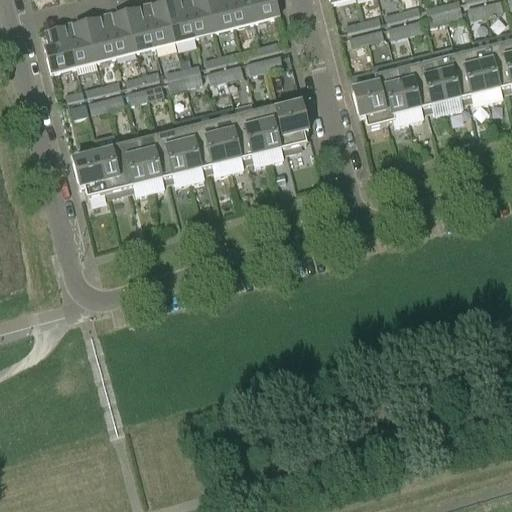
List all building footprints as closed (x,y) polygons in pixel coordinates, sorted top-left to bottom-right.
[(204,0),(196,0),(184,3),(194,43),(214,38),(204,0)] [(225,0),(204,0),(214,38),(233,33),(225,0)] [(246,0),(225,0),(233,33),(253,28),(246,0)] [(268,0),(246,0),(253,28),(278,22),(274,4),(270,5),(268,0)] [(327,0),(329,9),(355,3),(354,0),(327,0)] [(184,3),(164,8),(174,48),(194,43),(184,3)] [(457,6),(441,10),(443,19),(459,15),(457,6)] [(499,6),(483,10),(486,21),(502,17),(499,6)] [(164,8),(144,13),(154,53),(174,48),(164,8)] [(441,10),(425,14),(427,23),(443,19),(441,10)] [(483,10),(466,14),(469,25),(486,21),(483,10)] [(417,12),(400,17),(402,24),(418,20),(417,12)] [(144,13),(125,18),(134,58),(154,53),(144,13)] [(459,15),(443,19),(445,28),(462,24),(459,15)] [(384,21),(386,28),(402,24),(400,17),(384,21)] [(125,18),(105,23),(115,63),(134,58),(125,18)] [(443,19),(427,23),(429,32),(445,28),(443,19)] [(377,22),(361,26),(362,34),(379,29),(377,22)] [(105,23),(85,28),(95,67),(115,63),(105,23)] [(420,25),(404,30),(406,41),(423,37),(420,25)] [(344,30),(346,38),(362,34),(361,26),(344,30)] [(85,28),(65,33),(75,72),(95,67),(85,28)] [(404,30),(387,34),(390,45),(406,41),(404,30)] [(50,60),(45,61),(50,79),(75,72),(65,33),(44,38),(50,60)] [(380,35),(364,39),(367,51),(383,47),(380,35)] [(511,41),(511,36),(491,42),(493,52),(504,94),(510,93),(511,101),(511,41)] [(364,39),(348,43),(351,55),(367,51),(364,39)] [(491,42),(472,46),(475,56),(474,57),(487,109),(501,105),(498,95),(504,94),(493,52),(491,42)] [(276,48),(259,52),(261,59),(277,55),(276,48)] [(451,51),(431,56),(447,119),(461,115),(458,105),(464,104),(454,61),(451,51)] [(243,56),(245,63),(261,59),(259,52),(243,56)] [(431,56),(412,61),(425,114),(430,112),(433,122),(447,119),(431,56)] [(474,57),(454,61),(464,104),(470,102),(473,112),(487,109),(474,57)] [(236,58),(220,62),(221,69),(238,65),(236,58)] [(279,61),(263,65),(265,76),(282,72),(279,61)] [(412,61),(392,66),(407,128),(421,125),(419,115),(425,114),(412,61)] [(203,66),(205,73),(221,69),(220,62),(203,66)] [(263,65),(246,69),(249,80),(265,76),(263,65)] [(392,66),(372,71),(373,76),(376,87),(387,129),(392,128),(393,132),(407,128),(392,66)] [(239,70),(223,75),(226,86),(242,82),(239,70)] [(197,71),(181,75),(183,82),(199,78),(197,71)] [(181,75),(164,79),(166,86),(183,82),(181,75)] [(223,75),(206,79),(209,90),(226,86),(223,75)] [(373,76),(348,82),(356,116),(361,115),(363,124),(366,134),(387,129),(376,87),(373,76)] [(157,77),(140,81),(142,88),(158,84),(157,77)] [(199,78),(183,82),(185,93),(202,89),(199,78)] [(124,85),(126,93),(142,88),(140,81),(124,85)] [(183,82),(166,86),(169,97),(185,93),(183,82)] [(117,87),(101,91),(103,98),(119,94),(117,87)] [(160,90),(144,94),(147,106),(163,102),(160,90)] [(84,95),(86,102),(103,98),(101,91),(84,95)] [(144,94),(127,98),(130,110),(147,106),(144,94)] [(64,100),(66,107),(83,103),(81,96),(64,100)] [(120,100),(104,104),(107,116),(123,112),(120,100)] [(104,104),(88,108),(91,120),(107,116),(104,104)] [(295,107),(274,112),(285,154),(284,155),(285,159),(300,155),(299,151),(306,149),(301,130),(305,129),(300,109),(296,110),(295,107)] [(84,109),(68,113),(71,125),(87,121),(84,109)] [(274,112),(254,117),(267,169),(281,166),(279,156),(284,155),(285,154),(274,112)] [(254,117),(235,122),(245,164),(251,163),(253,173),(267,169),(254,117)] [(235,122),(215,127),(228,179),(242,175),(239,166),(245,164),(235,122)] [(215,127),(195,132),(206,174),(211,173),(214,182),(228,179),(215,127)] [(195,132),(175,137),(188,189),(202,185),(200,176),(206,174),(195,132)] [(175,137),(155,142),(166,184),(172,183),(174,192),(188,189),(175,137)] [(155,142),(136,147),(149,199),(163,195),(160,185),(166,184),(155,142)] [(136,147),(116,152),(126,194),(132,192),(135,202),(149,199),(136,147)] [(116,152),(96,156),(107,199),(106,199),(107,203),(122,200),(121,195),(126,194),(116,152)] [(76,165),(72,166),(77,186),(81,185),(86,204),(106,199),(107,199),(96,156),(75,162),(76,165)] [(283,178),(274,180),(276,190),(285,188),(283,178)]
